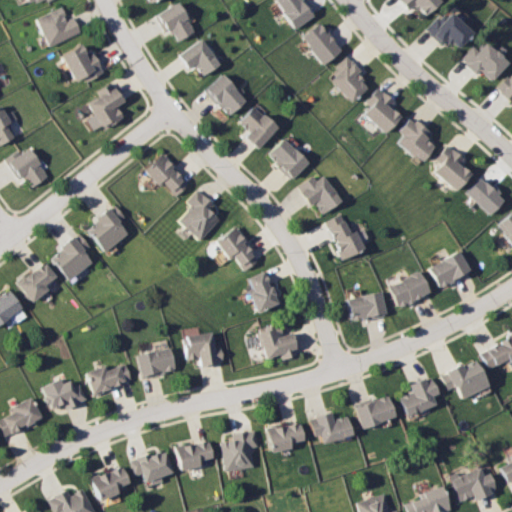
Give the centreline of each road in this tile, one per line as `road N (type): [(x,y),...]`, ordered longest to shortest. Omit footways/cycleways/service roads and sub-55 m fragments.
road 1 (residential): [(0,485),(145,416),(341,373),(460,323),(511,288)]
road 2 (residential): [(102,0),(169,109),(292,247),(341,373)]
road 3 (residential): [(511,151),(429,86),(350,0)]
road 4 (residential): [(0,242),(169,109)]
